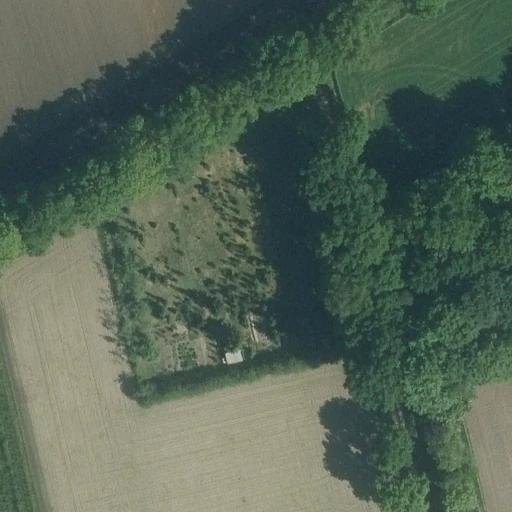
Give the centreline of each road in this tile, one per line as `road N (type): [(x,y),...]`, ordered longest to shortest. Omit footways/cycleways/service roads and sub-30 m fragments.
road 1 (track): [(422,511),(300,39)]
road 2 (track): [(0,223),(364,0)]
